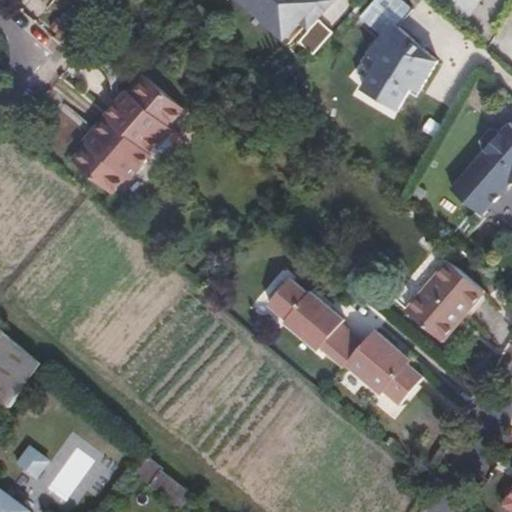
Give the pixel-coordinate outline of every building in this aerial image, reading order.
[(246,0),(287,36),(302,19),(310,26),(332,0),(246,0)] [(421,90),(440,59),(402,25),(417,8),(407,0),(376,0),(364,15),(386,35),(366,57),(377,67),(366,87),(401,108),(414,85),(421,90)] [(58,35),(65,40),(77,24),(78,22),(73,18),(58,35)] [(77,24),(65,40),(66,42),(80,26),(77,24)] [(104,119),(99,124),(144,163),(148,158),(160,169),(179,147),(179,141),(167,131),(182,114),(143,80),(128,97),(120,106),(117,104),(104,119)] [(125,94),(117,104),(120,106),(128,97),(125,94)] [(511,120),(456,187),(487,213),(511,184),(511,120)] [(144,163),(99,124),(92,133),(95,135),(86,145),(71,162),(110,195),(125,179),(132,171),(135,174),(144,163)] [(95,135),(92,133),(83,142),(86,145),(95,135)] [(128,182),(135,174),(132,171),(125,179),(128,182)] [(437,278),(471,307),(488,288),(454,258),(437,278)] [(443,340),(471,307),(437,278),(409,310),(443,340)] [(345,369),(349,365),(366,346),(344,326),(347,323),(313,293),(311,295),(292,279),(270,304),(289,320),(286,323),(320,352),(323,350),(345,369)] [(37,379),(46,367),(3,331),(0,334),(0,401),(13,412),(37,379)] [(366,346),(349,365),(383,394),(386,392),(402,406),(415,389),(425,378),(410,364),(411,361),(377,332),(366,346)] [(46,367),(37,379),(49,389),(58,377),(46,367)] [(28,458),(45,471),(52,463),(34,449),(28,458)] [(45,471),(28,458),(21,466),(39,479),(45,471)] [(194,496),(151,459),(140,473),(183,511),(194,496)] [(30,511),(3,490),(0,493),(0,511),(30,511)]
